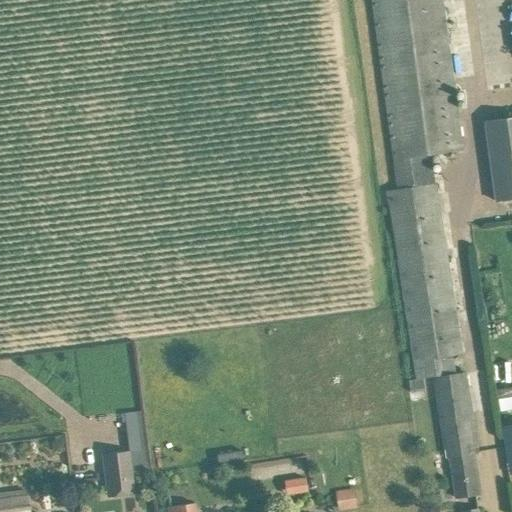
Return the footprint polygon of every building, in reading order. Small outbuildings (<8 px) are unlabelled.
[(462,149),(444,0),(372,0),(397,189),(388,190),(400,276),(418,378),(433,375),(430,358),(463,352),(458,323),(457,314),(432,153),(447,150),(449,158),(459,156),(459,149),(462,149)] [(511,116),(485,120),(495,202),(511,199),(511,116)] [(434,379),(435,385),(448,457),(450,457),(457,497),(484,492),(477,451),(480,451),(466,373),(434,379)] [(424,378),(410,380),(411,392),(426,391),(424,378)] [(71,473),(82,472),(78,430),(67,431),(71,473)] [(129,450),(101,454),(105,486),(125,483),(127,495),(135,494),(133,482),(129,450)] [(305,476),(283,479),(286,494),(307,491),(305,476)] [(0,491),(0,511),(29,511),(26,488),(0,491)] [(355,488),(336,490),(339,510),(357,507),(355,488)] [(197,511),(196,502),(167,506),(167,511),(197,511)]
